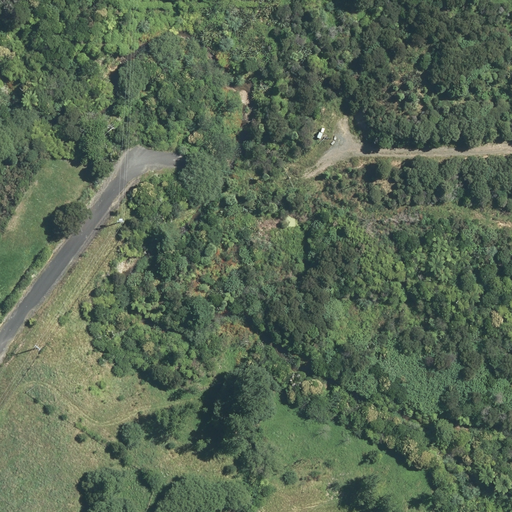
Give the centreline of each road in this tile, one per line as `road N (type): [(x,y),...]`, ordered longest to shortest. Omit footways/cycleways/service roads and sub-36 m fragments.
road 1 (track): [(511,146),(330,154),(184,147),(122,178)]
road 2 (residential): [(0,349),(122,178)]
